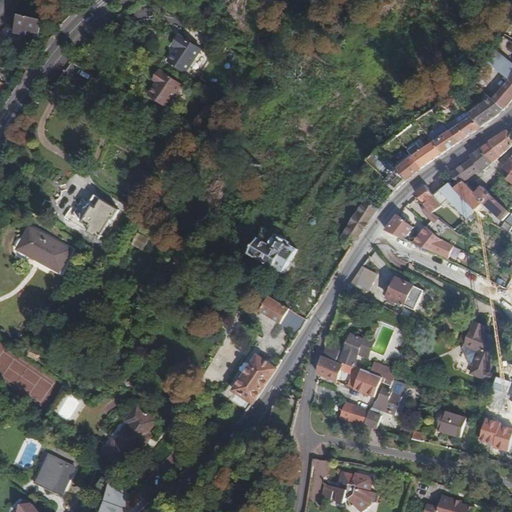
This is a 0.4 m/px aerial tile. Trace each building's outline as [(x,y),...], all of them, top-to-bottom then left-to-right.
[(40,34),(43,21),(20,16),(16,33),(27,36),(28,31),(40,34)] [(511,41),(504,36),(490,63),(511,80),(511,81),(511,41)] [(180,47),(171,62),(187,73),(202,50),(183,37),(178,45),(180,47)] [(159,82),(150,95),(167,107),(182,85),(162,71),(156,79),(159,82)] [(495,100),(505,110),(511,101),(511,81),(511,80),(495,100)] [(138,102),(122,92),(119,98),(124,100),(121,108),(133,113),(138,102)] [(492,98),(470,114),(472,116),(482,127),(499,116),(505,110),(495,100),(492,98)] [(457,120),(447,127),(461,142),(466,138),(482,127),(472,116),(461,124),(457,120)] [(430,137),(435,142),(443,153),(451,148),(461,142),(447,127),(446,126),(430,137)] [(511,134),(508,131),(491,143),(502,156),(511,147),(511,134)] [(418,145),(409,151),(413,157),(422,169),(426,167),(443,153),(435,142),(423,151),(418,145)] [(491,143),(482,149),(493,163),(502,156),(491,143)] [(368,161),(376,168),(383,174),(389,180),(387,182),(396,191),(407,180),(397,169),(381,149),(368,161)] [(493,163),(482,149),(472,157),(474,159),(482,170),(484,172),(493,163)] [(397,169),(407,180),(422,169),(413,157),(397,169)] [(466,183),(482,170),(474,159),(453,174),(454,176),(461,185),(465,182),(466,183)] [(383,174),(376,168),(364,181),(365,183),(362,186),(365,188),(368,186),(370,188),(383,174)] [(471,188),(466,183),(465,182),(461,185),(454,176),(447,180),(451,185),(475,210),(484,202),(503,220),(510,213),(509,212),(503,206),(485,190),(482,187),(476,193),(471,188)] [(476,211),(475,210),(451,185),(435,197),(442,206),(450,199),(468,218),(476,211)] [(428,208),(432,213),(442,206),(435,197),(427,186),(417,193),(418,195),(428,208)] [(71,209),(65,219),(99,239),(111,220),(113,221),(119,211),(96,197),(93,201),(92,201),(91,200),(87,200),(86,202),(85,202),(82,200),(75,211),(71,209)] [(343,237),(354,245),(368,225),(379,211),(366,200),(343,237)] [(418,211),(411,203),(406,208),(415,215),(418,211)] [(432,213),(428,208),(423,211),(427,217),(432,213)] [(511,215),(501,228),(509,232),(511,227),(511,215)] [(414,228),(399,216),(388,231),(406,240),(414,228)] [(449,227),(438,219),(430,229),(439,238),(449,227)] [(30,227),(18,250),(59,273),(72,250),(32,228),(30,227)] [(444,242),(439,238),(430,229),(427,227),(415,244),(435,254),(444,242)] [(266,229),(250,254),(282,273),(298,249),(266,229)] [(362,268),(351,283),(369,292),(378,275),(362,268)] [(415,311),(425,291),(398,279),(389,299),(415,311)] [(291,309),(262,291),(257,299),(266,305),(262,311),(282,324),(291,309)] [(465,344),(474,326),(468,323),(459,342),(461,343),(465,344)] [(495,359),(496,357),(502,346),(502,345),(485,337),(486,335),(488,330),(475,324),(474,326),(465,344),(464,344),(462,349),(468,365),(472,367),(469,374),(481,380),(486,369),(492,357),(495,359)] [(327,347),(324,356),(363,371),(366,372),(368,365),(358,362),(361,353),(370,357),(372,351),(377,339),(371,337),(364,334),(363,337),(353,333),(346,354),(327,347)] [(485,337),(502,345),(503,343),(486,335),(485,337)] [(32,348),(28,356),(38,361),(42,353),(32,348)] [(234,391),(254,404),(277,369),(258,356),(234,391)] [(353,374),(349,386),(356,389),(363,371),(324,356),(319,374),(337,381),(342,370),(353,374)] [(376,364),(373,374),(386,379),(384,384),(392,387),(398,373),(376,364)] [(363,371),(356,389),(375,397),(382,383),(384,384),(386,379),(373,374),(363,371)] [(489,389),(490,387),(495,377),(490,375),(485,387),(489,389)] [(378,410),(393,415),(401,397),(401,395),(401,393),(401,390),(398,387),(397,387),(397,386),(395,388),(394,391),(391,391),(385,388),(380,400),(371,412),(368,411),(363,425),(375,429),(380,417),(376,415),(378,410)] [(347,403),(342,419),(349,421),(354,406),(347,403)] [(116,442),(113,440),(102,456),(122,469),(131,456),(135,458),(150,436),(147,434),(156,420),(137,406),(126,421),(129,424),(116,442)] [(356,423),(361,409),(354,406),(349,421),(356,423)] [(363,425),(368,411),(361,409),(356,423),(363,425)] [(467,419),(446,412),(440,431),(461,438),(467,419)] [(416,427),(404,425),(401,435),(413,438),(416,427)] [(413,440),(422,442),(425,434),(415,432),(413,440)] [(77,467),(50,454),(35,483),(63,497),(77,467)] [(314,459),(313,473),(327,474),(328,460),(314,459)] [(118,476),(106,467),(93,488),(101,493),(109,481),(113,484),(118,476)] [(335,489),(332,502),(346,505),(348,504),(349,501),(353,501),(361,511),(368,511),(375,507),(375,505),(378,506),(380,496),(372,494),(375,481),(358,477),(358,478),(347,475),(344,487),(346,487),(345,491),(335,489)] [(332,502),(335,489),(328,487),(325,500),(332,502)] [(478,511),(479,511),(462,507),(463,504),(445,499),(442,510),(430,507),(429,511),(478,511)] [(19,511),(39,511),(32,504),(28,503),(19,510),(19,511)]
